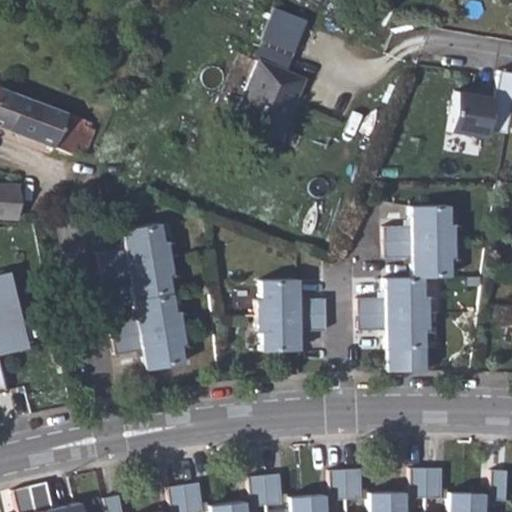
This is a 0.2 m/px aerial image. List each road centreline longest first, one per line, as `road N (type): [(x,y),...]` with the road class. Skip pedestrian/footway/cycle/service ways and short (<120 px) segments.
road 1 (residential): [(337,412),(107,436)]
road 2 (residential): [(107,436),(68,233)]
road 3 (residential): [(511,414),(337,412)]
road 4 (residential): [(337,412),(338,287)]
